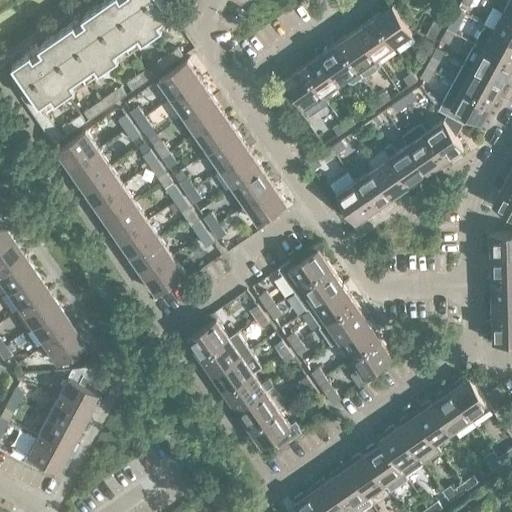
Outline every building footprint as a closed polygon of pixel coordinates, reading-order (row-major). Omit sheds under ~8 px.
[(81,12),(77,15),(110,62),(153,32),(130,0),(103,0),(83,14),(81,12)] [(130,0),(153,32),(176,17),(164,0),(130,0)] [(393,3),(374,15),(394,44),(412,31),(393,3)] [(511,13),(504,9),(494,28),(511,37),(511,13)] [(38,42),(33,45),(66,92),(110,62),(77,15),(72,18),(74,20),(39,44),(38,42)] [(374,15),(357,28),(376,56),(377,56),(394,44),(374,15)] [(447,27),(455,31),(461,20),(453,16),(447,27)] [(426,34),(435,38),(442,24),(434,19),(426,34)] [(511,37),(494,28),(486,24),(481,29),(477,36),(475,42),(483,47),(511,62),(511,37)] [(455,31),(447,27),(441,38),(449,42),(455,31)] [(339,40),(363,75),(363,74),(367,73),(370,72),(376,68),(379,65),(381,62),(377,56),(376,56),(357,28),(339,40)] [(321,52),(341,81),(347,76),(349,80),(353,81),(363,75),(339,40),(321,52)] [(511,62),(483,47),(475,42),(474,42),(464,61),(503,82),(511,66),(511,62)] [(33,45),(29,48),(31,50),(13,63),(18,71),(24,79),(29,87),(35,95),(41,103),(44,108),(66,92),(33,45)] [(426,65),(435,69),(445,50),(437,45),(426,65)] [(178,46),(168,53),(173,61),(183,53),(178,46)] [(341,81),(321,52),(303,64),(323,93),(341,81)] [(158,60),(163,68),(173,61),(168,53),(158,60)] [(188,58),(159,77),(172,96),(201,76),(188,58)] [(493,101),(503,82),(464,61),(454,80),(493,101)] [(323,93),(303,64),(285,77),(304,106),(323,93)] [(435,69),(426,65),(420,76),(429,80),(435,69)] [(146,67),(137,74),(142,82),(151,75),(146,67)] [(404,76),(409,84),(418,78),(413,70),(404,76)] [(18,71),(9,77),(15,85),(24,79),(18,71)] [(127,80),(133,88),(142,82),(137,74),(127,80)] [(184,113),(213,94),(201,76),(172,96),(184,113)] [(29,87),(24,79),(15,85),(20,93),(29,87)] [(482,121),(493,101),(454,80),(439,108),(447,112),(464,121),(464,122),(469,114),(482,121)] [(121,84),(112,91),(117,99),(127,92),(121,84)] [(35,95),(29,87),(20,93),(26,101),(35,95)] [(402,95),(408,104),(418,96),(413,88),(402,95)] [(377,95),(382,103),(391,97),(386,89),(377,95)] [(112,91),(103,97),(108,105),(117,99),(112,91)] [(213,94),(184,113),(197,131),(225,111),(213,94)] [(41,103),(35,95),(26,101),(32,110),(41,103)] [(382,103),(377,95),(368,101),(374,109),(382,103)] [(408,104),(402,95),(392,103),(398,111),(408,104)] [(103,97),(94,103),(99,111),(108,105),(103,97)] [(44,108),(41,103),(32,110),(37,118),(47,111),(44,108)] [(85,110),(90,118),(99,111),(94,103),(85,110)] [(131,109),(138,119),(146,114),(139,103),(131,109)] [(52,120),(47,111),(37,118),(43,126),(52,120)] [(225,111),(197,131),(209,149),(237,129),(225,111)] [(81,112),(72,119),(77,127),(86,120),(81,112)] [(134,122),(126,112),(118,117),(126,128),(134,122)] [(464,121),(447,112),(444,117),(426,129),(426,130),(446,158),(464,145),(456,134),(464,121)] [(341,119),(347,127),(356,121),(350,113),(341,119)] [(367,120),(372,128),(383,121),(377,113),(367,120)] [(138,119),(150,137),(158,131),(146,114),(138,119)] [(62,125),(68,133),(77,127),(72,119),(62,125)] [(347,127),(341,119),(333,125),(338,133),(347,127)] [(58,128),(52,120),(43,126),(49,134),(58,128)] [(372,128),(367,120),(356,127),(362,135),(372,128)] [(402,134),(408,142),(428,171),(446,158),(426,130),(426,129),(421,121),(402,134)] [(133,138),(141,133),(134,122),(126,128),(133,138)] [(55,142),(64,136),(58,128),(49,134),(55,142)] [(86,128),(58,147),(71,166),(99,146),(86,128)] [(237,129),(209,149),(221,167),(250,147),(237,129)] [(150,137),(163,155),(170,149),(158,131),(150,137)] [(331,145),(337,153),(347,145),(342,137),(331,145)] [(408,142),(397,150),(391,141),(385,146),(410,183),(428,171),(408,142)] [(337,153),(331,145),(321,152),(327,160),(337,153)] [(111,164),(99,146),(71,166),(83,184),(111,164)] [(367,158),(373,166),(392,195),(410,183),(385,146),(367,158)] [(143,153),(150,163),(158,158),(151,147),(143,153)] [(250,147),(221,167),(234,184),(262,165),(250,147)] [(163,155),(170,165),(178,160),(170,149),(163,155)] [(317,155),(308,161),(313,168),(322,162),(317,155)] [(158,174),(166,168),(158,158),(150,163),(158,174)] [(83,184),(95,201),(123,182),(111,164),(83,184)] [(262,165),(234,184),(246,202),(274,183),(262,165)] [(374,207),(392,195),(373,166),(355,179),(374,207)] [(187,190),(195,185),(188,174),(180,180),(187,190)] [(374,207),(355,179),(336,192),(356,220),(374,207)] [(95,201),(107,219),(136,200),(123,182),(95,201)] [(511,212),(511,186),(504,182),(493,202),(511,212)] [(168,188),(175,199),(183,193),(175,183),(168,188)] [(274,183),(246,202),(259,221),(287,201),(274,183)] [(195,185),(187,190),(195,201),(202,195),(195,185)] [(182,209),(190,204),(183,193),(175,199),(182,209)] [(107,219),(120,237),(148,217),(136,200),(107,219)] [(212,226),(220,220),(212,210),(204,215),(212,226)] [(120,237),(132,255),(160,235),(148,217),(120,237)] [(0,241),(10,234),(0,218),(0,241)] [(199,234),(207,229),(200,218),(192,223),(199,234)] [(220,220),(212,226),(219,236),(227,231),(220,220)] [(207,229),(199,234),(206,245),(214,239),(207,229)] [(511,229),(491,230),(491,253),(511,252),(511,229)] [(0,241),(0,267),(23,252),(10,234),(0,241)] [(173,253),(160,235),(132,255),(144,272),(173,253)] [(294,290),(331,265),(318,246),(295,262),(291,258),(278,267),(294,290)] [(0,267),(0,279),(7,289),(35,269),(23,252),(0,267)] [(511,252),(491,253),(492,274),(511,273),(511,252)] [(185,271),(173,253),(144,272),(157,291),(185,271)] [(309,306),(343,282),(331,265),(294,290),(306,307),(309,306)] [(7,289),(19,307),(47,287),(35,269),(7,289)] [(511,273),(492,274),(492,296),(511,295),(511,273)] [(343,282),(309,306),(321,324),(356,300),(343,282)] [(19,307),(31,324),(60,305),(47,287),(19,307)] [(269,308),(277,302),(267,288),(259,294),(269,308)] [(511,295),(492,296),(493,317),(511,316),(511,295)] [(331,343),(340,338),(368,318),(356,300),(321,324),(319,325),(331,343)] [(256,317),(264,311),(258,302),(250,308),(256,317)] [(277,302),(269,308),(275,317),(283,311),(277,302)] [(31,324),(44,342),(72,323),(60,305),(31,324)] [(205,317),(208,322),(188,336),(201,354),(229,335),(213,311),(205,317)] [(264,311),(256,317),(262,326),(270,320),(264,311)] [(511,316),(493,317),(493,340),(511,339),(511,316)] [(380,336),(368,318),(340,338),(352,355),(380,336)] [(75,348),(85,341),(72,323),(44,342),(56,361),(66,354),(71,361),(80,355),(75,348)] [(213,372),(250,347),(238,329),(229,335),(201,354),(213,372)] [(293,343),(301,338),(295,329),(287,335),(293,343)] [(393,354),(380,336),(352,355),(358,365),(350,370),(360,384),(375,374),(371,369),(393,354)] [(281,352),(289,346),(283,338),(274,343),(281,352)] [(301,338),(293,343),(299,352),(307,347),(301,338)] [(0,346),(0,350),(4,356),(11,352),(5,343),(0,346)] [(289,346),(281,352),(287,361),(295,355),(289,346)] [(250,347),(213,372),(226,390),(254,370),(262,365),(250,347)] [(318,379),(326,373),(320,365),(312,370),(318,379)] [(254,370),(226,390),(238,408),(273,383),(274,383),(269,376),(262,381),(254,370)] [(87,411),(98,391),(87,385),(91,378),(82,373),(78,380),(67,375),(57,395),(87,411)] [(305,388),(313,382),(307,373),(299,379),(305,388)] [(326,373),(318,379),(324,388),(332,382),(326,373)] [(471,416),(490,404),(470,375),(467,377),(464,374),(456,379),(458,383),(451,387),(471,416)] [(313,382),(305,388),(311,396),(319,391),(313,382)] [(273,383),(238,408),(250,426),(278,406),(285,401),(283,399),(285,398),(276,385),(274,386),(273,383)] [(15,384),(10,395),(18,399),(24,389),(15,384)] [(326,391),(333,401),(341,396),(333,386),(326,391)] [(436,398),(434,400),(454,429),(471,416),(451,387),(446,391),(442,389),(435,394),(436,398)] [(13,409),(18,399),(10,395),(5,404),(13,409)] [(57,395),(47,414),(77,430),(87,411),(57,395)] [(422,408),(416,412),(436,441),(454,429),(434,400),(432,401),(428,398),(421,403),(422,408)] [(278,406),(250,426),(263,444),(273,437),(279,446),(302,429),(296,420),(291,423),(278,406)] [(400,423),(398,424),(423,461),(441,449),(436,441),(416,412),(410,416),(406,413),(399,418),(400,423)] [(9,417),(0,413),(0,426),(3,428),(9,417)] [(47,414),(37,433),(67,449),(77,430),(47,414)] [(386,432),(380,437),(406,473),(423,461),(398,424),(396,426),(392,423),(385,428),(386,432)] [(57,469),(67,449),(37,433),(26,453),(57,469)] [(367,451),(365,452),(385,481),(391,488),(408,476),(406,473),(380,437),(382,440),(377,444),(373,441),(366,446),(367,451)] [(511,445),(498,455),(503,462),(511,455),(511,445)] [(503,462),(498,455),(493,448),(483,455),(493,469),(503,462)] [(365,452),(363,453),(359,451),(352,456),(353,460),(347,464),(367,493),(385,481),(365,452)] [(330,471),(331,475),(329,477),(353,511),(356,511),(372,501),(367,493),(347,464),(341,468),(337,466),(330,471)] [(478,480),(473,473),(463,480),(468,487),(478,480)] [(311,489),(327,511),(353,511),(329,477),(327,478),(323,475),(316,480),(317,485),(311,489)] [(468,487),(463,480),(453,487),(450,483),(443,489),(450,499),(468,487)] [(327,511),(311,489),(305,493),(302,490),(294,495),(296,500),(293,502),(300,511),(327,511)] [(428,505),(432,511),(433,511),(443,505),(438,498),(428,505)]
